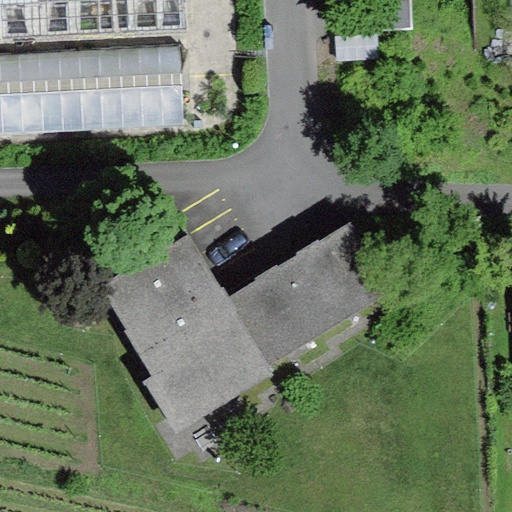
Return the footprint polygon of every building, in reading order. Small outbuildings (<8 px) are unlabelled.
[(0,0),(0,19),(1,19),(1,39),(184,31),(182,0),(0,0)] [(410,0),(373,0),(373,27),(411,27),(410,0)] [(177,47),(0,53),(0,130),(180,124),(177,47)] [(237,55),(213,57),(216,118),(241,116),(237,55)] [(188,226),(97,282),(152,370),(144,375),(177,428),(276,367),(273,361),(397,285),(355,217),(230,294),(188,226)]
